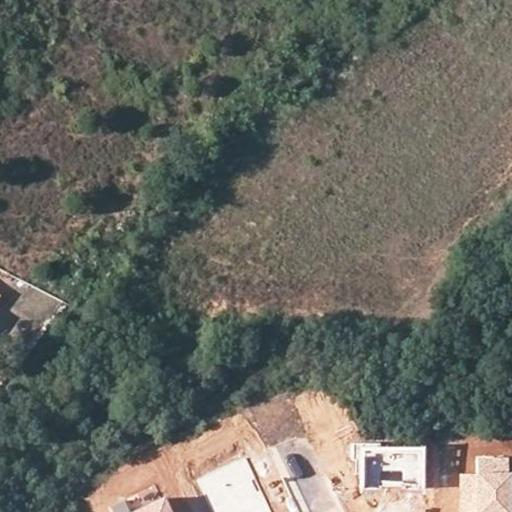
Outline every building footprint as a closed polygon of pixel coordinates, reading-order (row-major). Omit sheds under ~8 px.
[(421,446),(359,448),(360,489),(422,487),(421,446)] [(509,511),(507,455),(474,456),(475,473),(458,474),(459,511),(509,511)] [(271,511),(245,458),(197,481),(203,495),(206,494),(214,511),(271,511)] [(129,511),(127,511),(170,511),(162,495),(129,511)] [(108,511),(127,511),(129,511),(124,501),(107,509),(108,511)]
